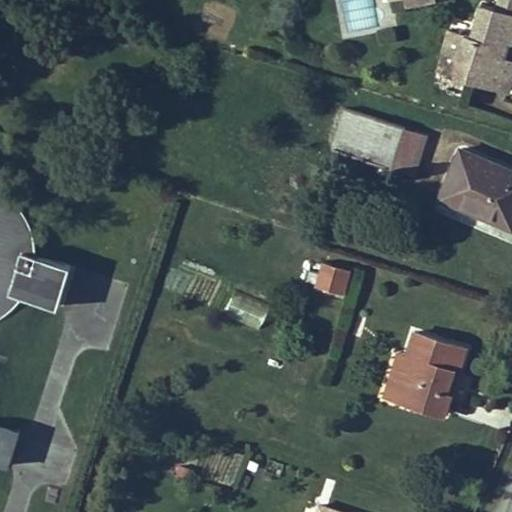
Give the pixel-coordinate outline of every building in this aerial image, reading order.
[(455,33),(448,57),(462,61),(457,77),(500,90),(509,60),(505,59),(497,56),(502,40),(506,41),(511,18),(511,0),(488,0),(487,8),(472,3),(462,35),(455,33)] [(502,40),(497,56),(505,59),(509,42),(506,41),(502,40)] [(457,77),(462,61),(448,57),(443,73),(457,77)] [(390,168),(404,127),(345,107),(331,148),(390,168)] [(440,196),(511,227),(511,169),(460,148),(440,196)] [(53,306),(64,271),(29,259),(29,252),(28,241),(26,236),(23,226),(18,217),(15,213),(12,208),(5,201),(0,197),(0,315),(4,312),(11,305),(14,301),(19,295),(53,306)] [(325,259),(323,266),(351,275),(353,268),(325,259)] [(346,291),(351,275),(323,266),(318,282),(346,291)] [(415,329),(407,352),(393,396),(444,413),(466,346),(415,329)] [(382,393),(393,396),(407,352),(397,349),(382,393)] [(0,464),(8,467),(20,431),(0,424),(0,464)] [(303,511),(313,511),(316,506),(307,503),(303,511)]
